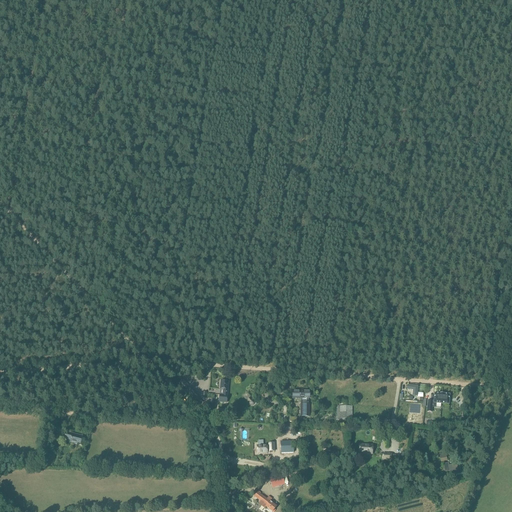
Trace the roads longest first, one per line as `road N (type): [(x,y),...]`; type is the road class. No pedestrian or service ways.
road 1 (track): [(511,386),(166,359),(0,374)]
road 2 (track): [(435,0),(376,377)]
road 3 (track): [(146,359),(0,200)]
road 4 (track): [(0,406),(208,422)]
road 5 (track): [(146,359),(214,427),(227,511)]
